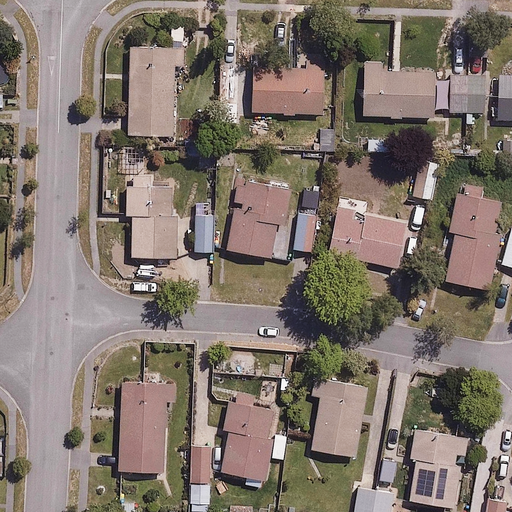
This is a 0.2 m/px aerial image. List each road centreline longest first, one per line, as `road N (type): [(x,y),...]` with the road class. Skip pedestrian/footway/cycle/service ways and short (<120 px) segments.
road 1 (residential): [(55,315),(308,325),(511,361)]
road 2 (residential): [(55,315),(62,0)]
road 3 (residential): [(47,511),(53,357)]
